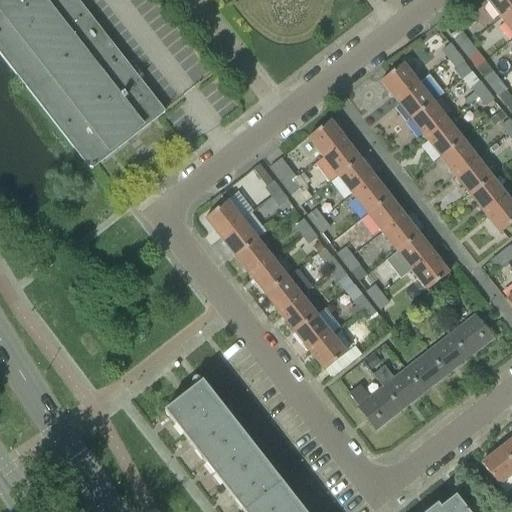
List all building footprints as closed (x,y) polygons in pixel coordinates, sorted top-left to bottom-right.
[(0,0),(0,57),(18,80),(90,172),(165,113),(76,0),(0,0)] [(500,20),(511,10),(511,0),(485,0),(485,1),(500,20)] [(511,10),(500,20),(511,35),(511,10)] [(455,42),(461,51),(469,44),(462,36),(463,35),(459,29),(450,36),(455,42)] [(461,51),(468,59),(476,53),(469,44),(461,51)] [(448,61),(457,54),(450,45),(441,52),(448,61)] [(463,63),(457,54),(448,61),(455,69),(463,63)] [(464,64),(455,71),(461,79),(470,73),(464,64)] [(395,102),(417,85),(402,65),(380,82),(395,102)] [(484,80),(491,88),(499,82),(492,73),(484,80)] [(491,88),(498,97),(505,91),(499,82),(491,88)] [(478,99),(486,92),(479,83),(471,90),(474,93),(478,99)] [(432,104),(417,85),(395,102),(410,121),(432,104)] [(493,101),(486,92),(478,99),(484,107),(493,101)] [(478,99),(474,93),(464,101),(468,106),(478,99)] [(410,121),(425,140),(447,123),(432,104),(410,121)] [(506,119),(500,113),(488,122),(494,129),(506,119)] [(507,136),(511,132),(511,125),(509,121),(500,128),(507,136)] [(322,159),(344,142),(329,122),(307,140),(322,159)] [(461,142),(447,123),(425,140),(439,159),(461,142)] [(322,159),(337,178),(359,161),(344,142),(322,159)] [(439,159),(454,178),(476,161),(461,142),(439,159)] [(374,180),(359,161),(337,178),(352,197),(374,180)] [(491,180),(476,161),(454,178),(469,197),(491,180)] [(269,169),(284,189),(292,182),(277,163),(269,169)] [(352,197),(366,216),(389,199),(374,180),(352,197)] [(469,197),(484,216),(506,199),(491,180),(469,197)] [(284,189),(291,197),(299,191),(292,182),(284,189)] [(271,199),(279,192),(273,184),(265,190),(271,199)] [(286,201),(279,192),(271,199),(278,207),(286,201)] [(403,218),(389,199),(366,216),(381,235),(403,218)] [(511,225),(511,206),(506,199),(484,216),(499,235),(511,225)] [(219,240),(241,222),(226,203),(204,220),(219,240)] [(307,218),(314,227),(322,220),(315,212),(307,218)] [(381,235),(396,254),(418,237),(403,218),(381,235)] [(314,227),(321,235),(328,229),(322,220),(314,227)] [(256,241),(241,222),(219,240),(234,258),(256,241)] [(294,228),(301,237),(309,230),(302,222),(294,228)] [(308,245),(316,239),(309,230),(301,237),(308,245)] [(433,255),(418,237),(396,254),(411,273),(433,255)] [(234,258),(249,277),(271,260),(256,241),(234,258)] [(500,255),(507,264),(511,259),(511,251),(510,248),(500,255)] [(337,256),(343,264),(351,258),(345,249),(337,256)] [(433,255),(411,273),(426,292),(448,275),(433,255)] [(500,255),(491,262),(498,271),(507,264),(500,255)] [(343,264),(350,273),(358,267),(351,258),(343,264)] [(324,266),(330,275),(339,268),(332,259),(324,266)] [(286,279),(271,260),(249,277),(264,296),(286,279)] [(337,283),(345,277),(339,268),(330,275),(337,283)] [(264,296),(279,315),(301,298),(286,279),(264,296)] [(366,294),(373,302),(381,296),(374,287),(366,294)] [(381,296),(373,302),(380,311),(388,305),(381,296)] [(368,306),(362,297),(361,297),(353,304),(356,307),(360,312),(368,306)] [(315,317),(301,298),(279,315),(293,334),(315,317)] [(375,314),(368,306),(360,312),(367,321),(375,314)] [(356,307),(348,313),(352,319),(360,312),(356,307)] [(293,334),(308,353),(330,336),(315,317),(293,334)] [(451,335),(469,358),(493,340),(475,317),(451,335)] [(469,358),(451,335),(428,353),(446,377),(469,358)] [(346,355),(330,336),(308,353),(323,373),(346,355)] [(405,371),(423,395),(446,377),(428,353),(405,371)] [(381,364),(374,356),(365,363),(371,372),(381,364)] [(400,413),(423,395),(405,371),(381,389),(400,413)] [(303,511),(202,383),(186,396),(164,413),(241,511),(303,511)] [(400,413),(381,389),(358,408),(376,431),(400,413)] [(511,440),(500,450),(511,465),(511,440)] [(511,465),(500,450),(480,465),(498,487),(511,475),(511,465)] [(439,511),(436,507),(435,506),(426,511),(464,511),(454,499),(439,511)]
